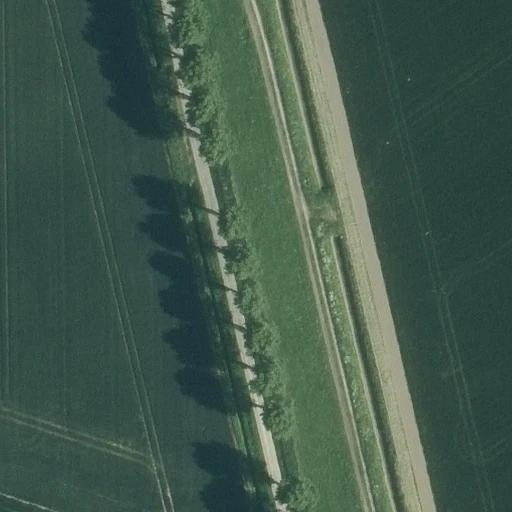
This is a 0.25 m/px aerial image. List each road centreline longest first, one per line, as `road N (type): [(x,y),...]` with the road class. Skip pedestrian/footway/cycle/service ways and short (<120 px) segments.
road 1 (track): [(251,0),(372,511)]
road 2 (unclassified): [(282,511),(166,0)]
